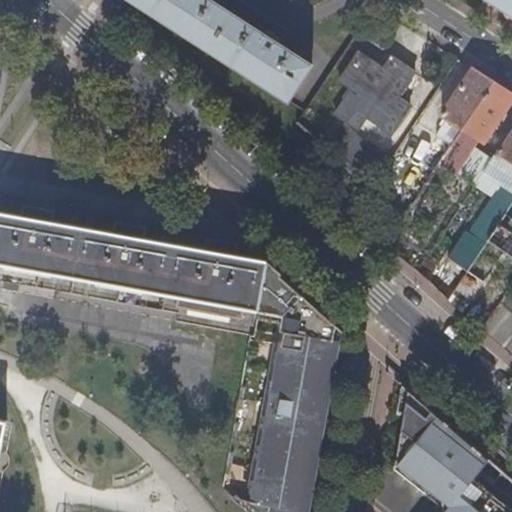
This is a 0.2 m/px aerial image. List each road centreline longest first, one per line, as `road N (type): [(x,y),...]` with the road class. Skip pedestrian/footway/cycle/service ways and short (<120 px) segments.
road 1 (residential): [(48,0),(511,411)]
road 2 (residential): [(402,0),(511,70)]
